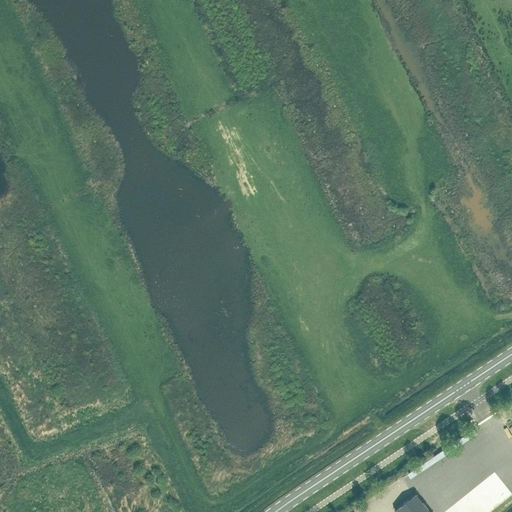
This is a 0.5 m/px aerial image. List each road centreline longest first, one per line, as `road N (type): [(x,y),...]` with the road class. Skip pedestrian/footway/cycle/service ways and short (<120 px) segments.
road 1 (track): [(386,436),(366,405),(209,509),(154,411),(32,449),(0,395)]
road 2 (primary): [(275,511),(511,353)]
road 3 (track): [(511,314),(366,405)]
